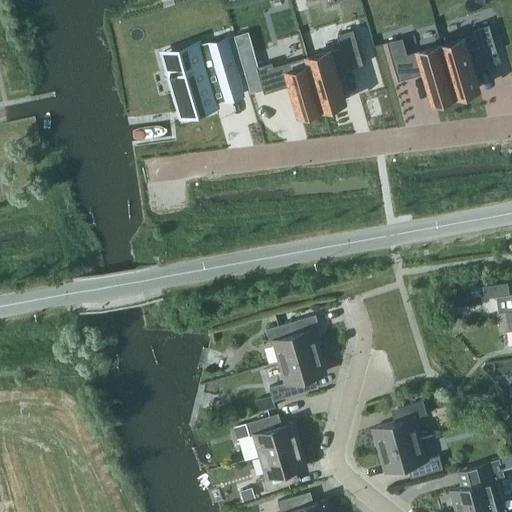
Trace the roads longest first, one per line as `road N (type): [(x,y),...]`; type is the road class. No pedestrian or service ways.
road 1 (tertiary): [(0,307),(511,213)]
road 2 (residential): [(511,130),(153,173)]
road 3 (residential): [(352,301),(362,349),(336,460),(387,511)]
